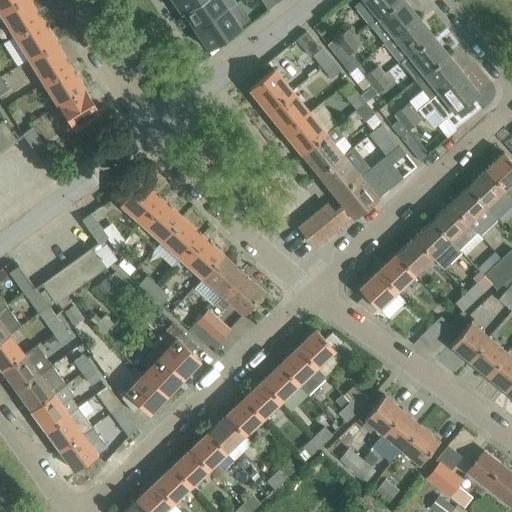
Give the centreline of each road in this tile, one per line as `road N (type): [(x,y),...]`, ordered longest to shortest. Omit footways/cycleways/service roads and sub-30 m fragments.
road 1 (residential): [(83,511),(313,291)]
road 2 (residential): [(313,291),(511,106)]
road 3 (residential): [(511,441),(313,291)]
road 4 (residential): [(313,291),(210,198),(149,128)]
road 5 (residential): [(149,128),(315,0)]
road 6 (residential): [(0,244),(149,128)]
road 7 (residential): [(149,128),(67,0)]
